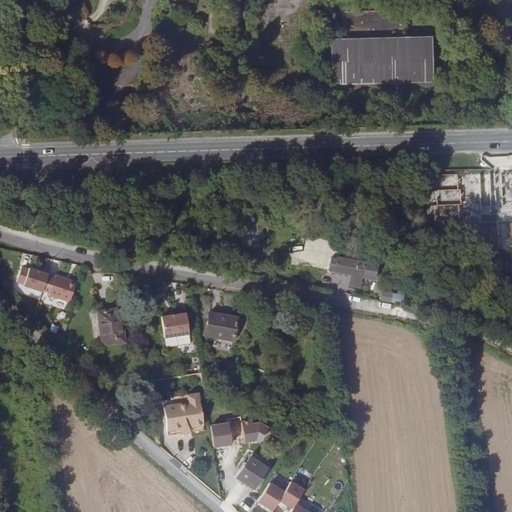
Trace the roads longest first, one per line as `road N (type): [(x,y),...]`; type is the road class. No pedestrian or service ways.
road 1 (primary): [(511,141),(8,156)]
road 2 (residential): [(0,240),(356,307)]
road 3 (residential): [(0,297),(217,511)]
road 4 (track): [(356,307),(511,347)]
road 5 (unknown): [(495,141),(474,215),(511,239)]
